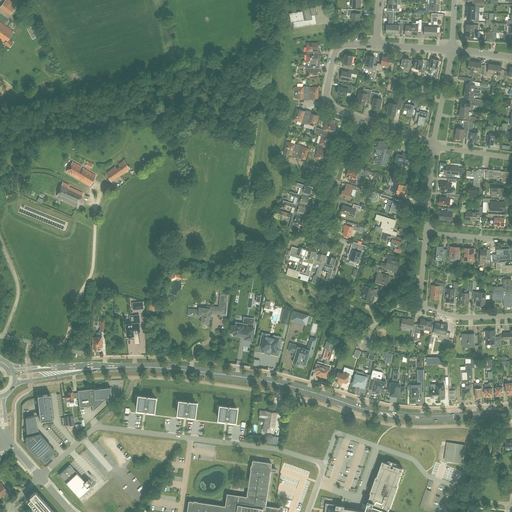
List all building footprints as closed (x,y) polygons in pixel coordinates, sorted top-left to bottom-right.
[(294,28),(312,25),(317,24),(317,23),(316,24),(314,15),(317,14),(315,1),(309,2),(309,3),(302,5),(303,9),(288,12),(290,23),(293,23),(294,28)] [(392,11),(394,11),(399,12),(400,8),(397,8),(397,4),(401,4),(401,2),(389,1),(389,2),(388,8),(392,8),(392,11)] [(430,10),(431,10),(439,10),(439,4),(428,3),(427,3),(426,10),(420,10),(420,13),(429,13),(429,10),(430,10)] [(348,9),(347,16),(352,16),(352,20),(360,20),(360,13),(354,13),(355,9),(348,9)] [(479,12),(475,12),(467,12),(467,18),(474,18),(474,22),(478,22),(479,12)] [(438,27),(434,27),(434,21),(435,21),(436,21),(437,20),(437,17),(439,17),(439,14),(432,13),(431,27),(431,35),(432,36),(432,35),(437,36),(437,32),(439,32),(439,27),(438,27)] [(422,24),(422,21),(422,20),(419,19),(419,21),(417,21),(416,21),(416,22),(416,26),(412,25),(412,34),(418,35),(418,31),(418,26),(422,26),(422,24)] [(412,34),(412,25),(408,25),(408,21),(408,20),(407,20),(403,20),(403,23),(402,31),(406,31),(405,34),(412,34)] [(4,43),(10,47),(13,43),(8,39),(13,31),(0,21),(0,39),(5,43),(4,43)] [(394,25),(393,25),(393,34),(394,34),(399,34),(399,30),(402,31),(403,23),(398,23),(398,25),(394,25)] [(431,35),(431,27),(430,26),(430,27),(425,26),(425,24),(422,24),(422,26),(421,32),(424,32),(424,35),(429,35),(431,35)] [(307,54),(318,54),(318,43),(307,43),(307,54)] [(318,63),(318,58),(320,58),(320,54),(318,54),(307,54),(307,60),(304,60),(303,61),(302,62),(302,66),(307,66),(315,66),(315,63),(318,63)] [(346,54),(343,67),(349,69),(353,70),(354,66),(351,66),(353,56),(346,54)] [(369,80),(374,81),(376,70),(377,66),(373,65),(375,57),(367,55),(366,61),(365,61),(363,68),(369,69),(369,74),(371,74),(369,80)] [(377,66),(376,70),(382,71),(383,65),(389,66),(391,58),(383,56),(381,64),(377,64),(377,66)] [(400,56),(399,63),(401,63),(400,65),(404,66),(403,72),(409,73),(411,65),(408,64),(409,60),(409,59),(406,58),(406,57),(400,56)] [(424,73),(425,69),(426,67),(422,66),(423,60),(421,59),(421,58),(416,57),(416,59),(415,59),(413,67),(419,69),(419,72),(424,73)] [(430,70),(431,68),(436,69),(436,68),(437,68),(439,61),(431,59),(431,62),(427,61),(427,60),(426,67),(425,69),(430,70)] [(494,74),(495,65),(489,64),(488,67),(485,67),(483,75),(483,76),(487,76),(488,73),(494,74)] [(503,79),(503,78),(504,71),(504,70),(501,69),(501,66),(495,65),(494,74),(500,75),(499,78),(503,79)] [(315,69),(315,66),(307,66),(307,77),(318,77),(318,69),(315,69)] [(504,71),(503,78),(506,78),(507,76),(509,76),(509,75),(511,75),(511,67),(510,67),(509,71),(504,71)] [(342,71),(340,79),(350,81),(351,77),(352,73),(357,74),(357,76),(359,77),(360,71),(359,71),(353,70),(349,69),(348,72),(342,71)] [(400,79),(394,78),(392,91),(397,92),(400,79)] [(465,90),(479,93),(480,93),(481,90),(475,89),(475,85),(466,83),(465,90)] [(357,87),(353,86),(346,84),(345,88),(339,87),(337,94),(347,96),(347,93),(352,94),(352,91),(356,92),(357,87)] [(293,87),(293,91),(294,91),(295,91),(295,98),(304,98),(304,95),(307,95),(307,87),(294,87),(293,87)] [(318,87),(307,87),(307,95),(309,95),(309,98),(318,98),(318,87)] [(370,99),(371,92),(372,90),(364,88),(363,93),(359,92),(357,101),(362,102),(366,103),(366,102),(365,101),(366,99),(370,99)] [(479,95),(479,93),(465,90),(464,97),(473,99),(474,95),(479,95)] [(371,92),(370,99),(369,104),(373,104),(372,107),(380,109),(382,99),(378,98),(379,93),(371,92)] [(401,108),(402,101),(403,95),(396,93),(394,103),(390,103),(389,105),(387,105),(386,111),(388,112),(387,114),(395,115),(396,107),(401,108)] [(417,107),(418,101),(413,100),(412,104),(406,103),(405,109),(408,110),(407,116),(412,117),(414,107),(417,107)] [(460,110),(469,111),(469,108),(473,108),(474,104),(462,102),(460,110)] [(294,120),(305,123),(307,115),(304,114),(305,111),(297,109),(294,120)] [(468,116),(469,111),(460,110),(459,117),(469,119),(469,121),(474,122),(475,122),(476,117),(468,116)] [(416,112),(415,119),(418,120),(418,121),(417,125),(424,126),(426,117),(427,117),(428,113),(420,111),(420,112),(416,112)] [(310,116),(307,115),(305,123),(316,126),(319,115),(311,113),(310,116)] [(325,126),(322,133),(331,135),(332,133),(334,133),(337,125),(335,124),(336,121),(331,119),(330,123),(326,122),(325,126)] [(469,121),(464,120),(462,129),(457,128),(455,138),(463,140),(464,132),(468,133),(469,121)] [(473,129),(474,122),(469,121),(468,133),(467,137),(470,137),(469,141),(476,142),(477,133),(475,132),(475,130),(473,129)] [(511,127),(507,127),(504,127),(503,133),(509,134),(508,140),(511,140),(511,127)] [(493,134),(489,133),(490,130),(486,129),(484,139),(487,140),(487,143),(493,144),(495,135),(493,135),(493,134)] [(317,144),(317,146),(318,147),(326,149),(327,147),(330,147),(332,140),(333,139),(330,138),(331,135),(322,133),(321,136),(320,140),(319,144),(318,143),(317,144)] [(379,142),(378,146),(377,146),(375,146),(375,148),(376,149),(377,150),(375,154),(380,155),(379,159),(381,159),(380,164),(386,166),(391,150),(386,148),(387,144),(384,143),(384,142),(379,141),(379,142)] [(284,153),(292,155),(293,152),(295,153),(298,145),(287,142),(284,153)] [(299,154),(298,157),(306,159),(309,148),(298,145),(295,153),(299,154)] [(326,161),(328,153),(326,152),(326,149),(318,147),(315,158),(326,161)] [(410,154),(403,152),(402,155),(397,153),(395,160),(402,163),(403,160),(405,161),(404,166),(411,168),(413,161),(409,159),(410,154)] [(115,167),(106,174),(110,179),(119,173),(120,175),(125,172),(123,170),(128,167),(124,161),(119,164),(120,166),(116,169),(115,167)] [(73,162),(67,172),(89,185),(95,175),(73,162)] [(459,167),(446,166),(446,174),(458,175),(462,175),(463,168),(459,168),(459,167)] [(349,169),(346,176),(350,177),(349,181),(355,183),(358,173),(362,175),(369,177),(370,172),(364,170),(357,168),(356,171),(351,169),(349,169)] [(484,177),(484,171),(484,169),(479,169),(478,172),(467,171),(466,176),(474,177),(473,186),(480,187),(481,176),(484,177)] [(484,171),(484,177),(484,178),(487,178),(487,177),(493,177),(494,175),(503,176),(503,178),(502,178),(502,182),(508,182),(509,172),(500,171),(488,169),(488,170),(484,169),(484,171)] [(448,178),(448,182),(441,182),(440,190),(451,191),(452,182),(456,182),(456,179),(448,178)] [(308,197),(310,191),(311,191),(312,187),(290,181),(289,184),(301,188),(299,194),(308,197)] [(69,185),(63,182),(56,196),(77,206),(83,193),(68,186),(69,185)] [(406,186),(394,182),(391,191),(395,192),(394,194),(405,198),(406,195),(404,194),(406,186)] [(353,189),(355,190),(356,186),(348,184),(347,187),(346,186),(345,191),(342,190),(340,196),(344,197),(344,198),(351,200),(352,195),(351,195),(353,189)] [(504,186),(492,186),(492,196),(506,197),(506,192),(504,192),(504,186)] [(299,194),(290,191),(289,195),(298,198),(296,204),(305,207),(307,201),(308,201),(309,197),(308,197),(299,194)] [(370,194),(369,198),(371,201),(374,200),(378,201),(379,197),(377,194),(374,193),(370,194)] [(450,197),(455,197),(455,194),(447,193),(447,197),(440,197),(439,205),(449,206),(450,197)] [(296,204),(284,200),(283,204),(295,208),(293,214),(302,217),(304,211),(305,211),(306,207),(305,207),(296,204)] [(393,201),(389,200),(386,210),(390,212),(390,211),(397,213),(399,204),(393,202),(393,201)] [(505,202),(491,202),(490,210),(505,211),(505,202)] [(361,207),(354,204),(353,208),(343,205),(341,212),(354,217),(356,209),(360,210),(361,207)] [(480,212),(466,211),(466,220),(477,220),(477,215),(483,215),(483,207),(480,207),(480,212)] [(447,211),(439,210),(438,219),(452,221),(452,213),(455,213),(455,209),(448,208),(447,211)] [(293,214),(281,211),(280,215),(292,218),(289,228),(297,231),(301,221),(302,221),(303,217),(302,217),(293,214)] [(498,214),(490,214),(487,213),(487,217),(494,217),(494,225),(500,225),(500,226),(504,226),(505,217),(498,217),(498,214)] [(377,215),(376,219),(383,221),(381,227),(383,228),(382,232),(384,232),(395,235),(396,236),(397,232),(391,230),(391,228),(395,229),(394,229),(396,220),(377,215)] [(353,229),(356,230),(360,231),(364,232),(365,228),(360,226),(360,227),(357,226),(357,224),(347,221),(346,225),(345,225),(344,228),(345,228),(343,234),(350,237),(353,229)] [(395,235),(384,232),(382,239),(386,241),(387,240),(389,240),(390,241),(392,241),(391,246),(395,247),(394,251),(400,253),(403,246),(400,245),(401,241),(393,239),(395,235)] [(350,249),(347,258),(350,259),(349,261),(353,263),(354,260),(359,262),(360,257),(362,257),(363,254),(362,253),(362,250),(365,251),(367,246),(359,243),(357,249),(359,249),(358,252),(353,250),(350,249)] [(435,256),(435,260),(439,260),(446,261),(447,249),(443,248),(444,246),(435,245),(435,256)] [(289,268),(286,275),(298,278),(298,276),(300,271),(303,262),(303,260),(306,251),(307,249),(303,248),(302,250),(292,246),(291,251),(289,255),(300,258),(296,270),(289,268)] [(460,247),(450,247),(450,251),(451,251),(451,258),(459,258),(460,247)] [(472,248),(465,248),(464,260),(474,261),(475,255),(472,255),(472,248)] [(491,254),(491,257),(491,260),(491,262),(496,262),(498,262),(498,260),(511,259),(511,254),(510,254),(510,248),(501,249),(501,255),(496,255),(496,254),(491,254)] [(491,260),(491,257),(487,256),(487,250),(481,249),(479,263),(486,264),(486,260),(491,260)] [(301,277),(301,279),(308,281),(310,274),(313,265),(313,263),(316,254),(317,252),(313,251),(312,253),(306,251),(303,260),(303,262),(309,263),(306,273),(303,272),(301,277)] [(314,276),(312,282),(318,284),(323,268),(323,266),(326,257),(326,255),(323,254),(322,256),(316,254),(313,263),(313,265),(314,266),(316,265),(316,263),(320,264),(316,275),(315,275),(314,276)] [(398,258),(386,254),(385,258),(388,259),(387,264),(381,262),(380,267),(390,270),(391,267),(398,269),(400,262),(397,261),(398,258)] [(323,266),(330,268),(329,270),(326,280),(330,281),(336,259),(333,257),(332,259),(326,257),(323,266)] [(498,262),(496,262),(496,270),(503,269),(503,273),(511,273),(511,265),(505,265),(505,262),(498,262)] [(375,267),(374,267),(373,271),(378,272),(375,283),(386,286),(389,276),(381,273),(382,269),(378,268),(375,267)] [(504,287),(492,287),(492,293),(511,292),(511,288),(511,278),(503,279),(504,287)] [(432,285),(431,298),(439,299),(439,293),(443,294),(444,283),(435,282),(435,286),(432,285)] [(458,293),(459,283),(454,282),(454,289),(447,289),(446,301),(454,301),(455,293),(458,293)] [(374,289),(365,286),(364,291),(365,291),(363,298),(371,300),(372,295),(379,297),(381,289),(377,288),(377,290),(374,289)] [(486,292),(474,291),(473,297),(477,298),(477,304),(485,305),(486,292)] [(511,292),(492,293),(492,299),(504,299),(505,307),(511,306),(511,292)] [(461,293),(460,303),(468,303),(469,293),(461,293)] [(156,308),(155,303),(154,303),(146,304),(147,308),(147,311),(153,311),(156,310),(156,308)] [(199,310),(195,310),(192,310),(192,316),(202,317),(201,322),(203,323),(207,324),(207,323),(208,323),(209,317),(210,318),(211,313),(220,314),(223,314),(225,314),(226,304),(220,303),(219,307),(214,307),(209,307),(209,309),(199,308),(199,310)] [(280,322),(288,323),(291,310),(283,308),(280,322)] [(131,321),(132,323),(125,324),(125,325),(124,325),(125,328),(126,328),(127,336),(133,335),(133,333),(136,333),(136,332),(139,331),(139,327),(140,327),(139,315),(134,316),(135,321),(131,321)] [(254,318),(252,318),(251,321),(245,320),(244,323),(243,323),(235,322),(235,326),(231,325),(230,332),(234,332),(233,334),(241,335),(241,334),(245,334),(245,336),(245,339),(252,340),(252,337),(253,328),(250,327),(251,322),(253,322),(254,319),(254,318)] [(403,318),(401,327),(412,329),(414,320),(411,319),(410,320),(403,318)] [(417,323),(415,331),(414,336),(413,341),(415,341),(417,333),(419,333),(420,328),(430,330),(432,322),(425,321),(426,320),(421,319),(420,324),(417,323)] [(102,337),(101,332),(101,331),(104,331),(104,320),(100,320),(100,326),(101,326),(101,328),(98,331),(98,333),(97,333),(97,337),(93,337),(92,337),(93,348),(98,348),(98,347),(102,347),(101,341),(103,341),(102,337)] [(435,331),(434,333),(440,335),(440,337),(443,337),(443,340),(442,343),(449,344),(450,339),(448,338),(448,337),(449,337),(450,333),(446,332),(448,324),(444,324),(441,323),(441,324),(436,323),(435,331)] [(495,331),(486,331),(486,343),(492,343),(493,347),(501,347),(501,339),(495,339),(495,331)] [(511,332),(503,333),(503,339),(511,339),(511,345),(511,332)] [(462,339),(463,339),(463,347),(474,346),(474,333),(463,334),(463,336),(462,336),(462,339)] [(280,345),(281,341),(281,340),(274,338),(273,338),(269,337),(268,337),(267,337),(265,336),(264,336),(261,336),(261,337),(260,341),(259,343),(260,343),(262,343),(261,346),(262,346),(261,348),(263,348),(266,349),(266,350),(265,350),(267,351),(269,351),(272,352),(272,351),(271,351),(271,350),(273,351),(274,350),(276,351),(277,346),(279,347),(280,345)] [(311,337),(307,349),(298,347),(299,346),(290,343),(288,351),(293,352),(293,355),(295,356),(293,362),(294,364),(297,365),(299,364),(299,363),(306,365),(308,356),(311,357),(316,339),(311,337)] [(329,349),(330,345),(328,344),(324,358),(326,358),(324,363),(318,361),(315,372),(317,373),(317,374),(321,375),(327,355),(325,355),(326,352),(330,353),(331,350),(329,349)] [(327,355),(321,375),(328,377),(330,368),(331,365),(329,365),(333,351),(331,350),(330,353),(326,352),(325,355),(327,355)] [(482,369),(492,368),(492,359),(481,359),(482,369)] [(466,386),(460,387),(461,391),(462,391),(462,398),(463,398),(466,398),(466,397),(471,397),(470,384),(472,384),(471,379),(472,379),(471,368),(472,368),(471,362),(466,362),(466,366),(461,366),(461,369),(461,382),(466,382),(466,384),(466,386)] [(343,371),(343,373),(338,372),(335,380),(340,381),(347,383),(348,377),(351,378),(354,371),(350,370),(349,373),(343,371)] [(361,387),(361,386),(364,387),(368,374),(363,373),(362,376),(356,374),(355,376),(354,376),(354,378),(353,378),(353,380),(353,382),(354,383),(353,384),(356,385),(356,386),(357,386),(357,387),(358,387),(359,387),(360,387),(361,387)] [(381,381),(380,381),(381,377),(377,376),(377,374),(373,373),(370,383),(374,384),(372,390),(376,391),(376,392),(377,392),(377,391),(379,392),(379,393),(380,393),(380,392),(381,388),(384,389),(385,388),(386,389),(387,388),(385,387),(386,382),(381,381)] [(398,376),(393,375),(392,382),(390,382),(388,392),(395,393),(395,394),(402,395),(403,391),(405,391),(405,387),(401,386),(400,385),(400,383),(397,383),(398,376)] [(503,395),(502,381),(503,381),(503,379),(499,379),(500,387),(495,387),(496,395),(497,395),(497,396),(499,396),(500,395),(503,395)] [(493,395),(492,387),(493,387),(493,382),(489,382),(489,384),(485,384),(485,388),(486,396),(487,396),(487,397),(489,396),(493,395)] [(482,383),(474,383),(475,389),(475,397),(476,397),(477,398),(479,398),(479,397),(482,396),(482,392),(483,392),(482,383)] [(418,385),(410,385),(410,392),(412,392),(412,397),(419,397),(419,391),(421,391),(421,384),(418,384),(418,385)] [(436,384),(431,384),(431,389),(431,397),(438,397),(438,398),(443,398),(442,397),(444,397),(444,385),(436,385),(436,384)] [(84,407),(92,406),(93,411),(109,395),(109,391),(111,391),(110,387),(78,390),(80,409),(84,409),(84,407)] [(74,402),(74,400),(73,391),(68,392),(69,393),(65,393),(66,402),(70,402),(70,403),(74,402)] [(39,413),(39,415),(40,420),(53,419),(53,415),(52,415),(50,394),(47,394),(43,395),(37,395),(38,397),(38,398),(39,410),(39,413)] [(145,414),(146,414),(153,414),(154,401),(153,400),(153,398),(155,398),(147,397),(146,397),(138,396),(139,396),(139,399),(138,399),(136,412),(142,413),(143,413),(145,414)] [(195,406),(194,405),(194,403),(195,403),(188,402),(187,402),(179,401),(180,401),(180,404),(179,404),(178,404),(177,417),(183,418),(184,418),(185,418),(186,419),(187,419),(193,419),(195,406)] [(225,423),(226,423),(227,424),(228,424),(234,424),(236,411),(236,410),(234,410),(235,408),(236,408),(228,407),(227,406),(227,407),(220,406),(221,406),(221,409),(219,408),(219,409),(218,422),(224,423),(225,423)] [(260,411),(259,417),(259,421),(264,422),(263,431),(270,432),(270,427),(274,428),(276,413),(266,411),(266,412),(260,411)] [(28,443),(27,444),(39,457),(40,457),(44,461),(52,454),(55,451),(51,447),(39,434),(38,431),(36,421),(34,416),(37,415),(39,415),(39,413),(37,414),(27,416),(27,418),(26,418),(28,443)] [(64,418),(65,425),(65,424),(69,424),(69,425),(70,426),(73,425),(75,425),(74,415),(72,415),(68,416),(69,417),(64,418)] [(299,416),(292,439),(298,441),(298,444),(312,448),(314,442),(320,444),(321,441),(322,441),(326,427),(306,420),(307,418),(299,416)] [(447,442),(444,460),(463,463),(466,445),(447,442)] [(281,511),(282,508),(283,507),(283,506),(282,506),(282,505),(281,505),(280,505),(280,506),(279,506),(279,508),(265,506),(270,471),(275,471),(276,471),(276,470),(276,469),(275,469),(275,468),(270,468),(271,463),(252,460),(251,466),(251,465),(250,468),(251,468),(247,496),(238,495),(237,499),(226,498),(225,506),(198,502),(196,502),(196,501),(194,501),(189,501),(186,511),(281,511)] [(324,511),(387,511),(389,507),(390,508),(398,484),(397,483),(403,468),(399,466),(386,462),(382,461),(377,476),(376,476),(370,492),(371,492),(369,500),(368,499),(367,503),(366,507),(365,511),(344,508),(344,506),(342,505),(341,505),(326,503),(324,511)] [(86,482),(70,465),(59,475),(79,497),(90,487),(93,484),(92,484),(93,483),(89,480),(86,482)] [(54,511),(35,490),(29,495),(31,497),(27,500),(37,511),(54,511)]
